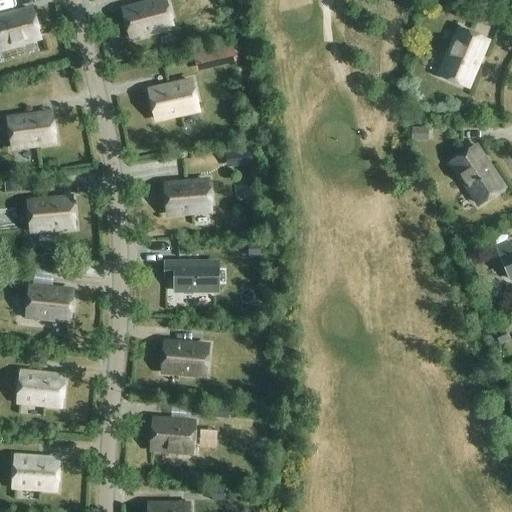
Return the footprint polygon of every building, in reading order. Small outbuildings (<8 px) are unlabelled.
[(160,0),(122,10),(130,39),(171,27),(163,0),(160,0)] [(31,10),(0,18),(0,47),(38,37),(31,10)] [(460,29),(440,75),(467,86),(487,41),(460,29)] [(209,68),(222,65),(218,50),(205,53),(209,68)] [(148,91),(155,120),(197,110),(190,81),(148,91)] [(12,148),(54,142),(50,113),(8,119),(12,148)] [(428,141),(428,127),(411,127),(411,140),(428,141)] [(503,188),(475,146),(451,163),(478,204),(503,188)] [(251,149),(225,153),(227,167),(253,163),(251,149)] [(421,161),(441,222),(466,214),(446,153),(421,161)] [(16,179),(4,180),(5,192),(17,191),(16,179)] [(207,181),(164,185),(167,215),(209,211),(207,181)] [(73,228),(70,198),(28,202),(30,231),(73,228)] [(3,250),(48,242),(47,234),(1,242),(3,250)] [(261,257),(260,242),(248,242),(248,257),(261,257)] [(511,278),(511,246),(510,242),(497,248),(500,255),(510,279),(511,278)] [(217,291),(216,263),(164,263),(164,277),(174,277),(174,291),(217,291)] [(68,321),(71,291),(29,287),(26,316),(68,321)] [(502,328),(492,334),(498,345),(508,340),(502,328)] [(164,343),(162,372),(204,376),(207,346),(164,343)] [(17,402),(60,406),(63,377),(20,373),(17,402)] [(180,389),(180,380),(137,380),(137,389),(180,389)] [(214,404),(213,417),(229,418),(230,405),(214,404)] [(0,410),(0,420),(36,421),(36,411),(0,410)] [(153,420),(151,449),(190,452),(192,423),(153,420)] [(55,490),(57,460),(15,457),(13,487),(55,490)] [(213,488),(213,500),(226,500),(225,488),(213,488)] [(0,494),(0,505),(31,506),(32,495),(0,494)]
